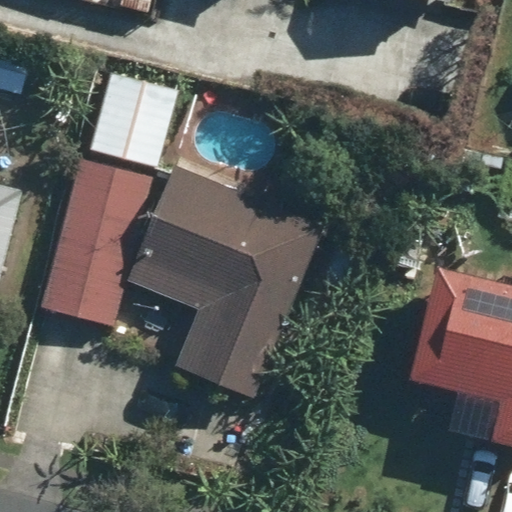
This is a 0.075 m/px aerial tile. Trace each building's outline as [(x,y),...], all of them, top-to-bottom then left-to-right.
[(160,168),(179,90),(108,72),(89,151),(160,168)] [(119,322),(149,176),(79,161),(49,308),(119,322)] [(329,220),(180,162),(133,282),(205,310),(183,367),(260,397),(329,220)] [(26,193),(0,185),(0,284),(2,285),(26,193)] [(511,441),(511,286),(447,269),(420,369),(506,392),(494,437),(511,441)]
